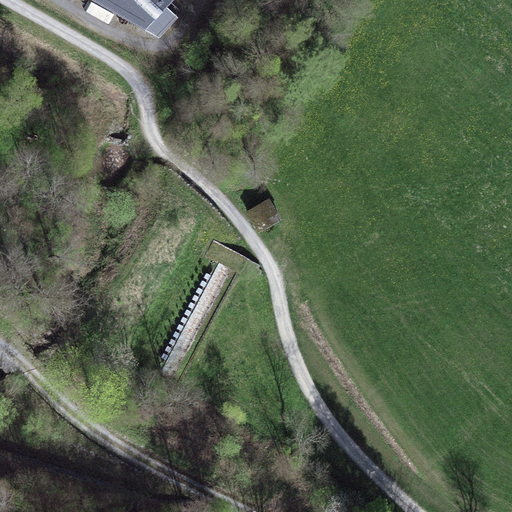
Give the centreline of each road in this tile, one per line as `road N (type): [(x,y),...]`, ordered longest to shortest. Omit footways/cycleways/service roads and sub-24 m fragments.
road 1 (track): [(414,511),(328,423),(294,354),(267,262),(216,194),(160,146),(140,84),(6,0)]
road 2 (track): [(242,511),(73,414),(0,345)]
road 3 (track): [(0,434),(130,484),(182,482)]
